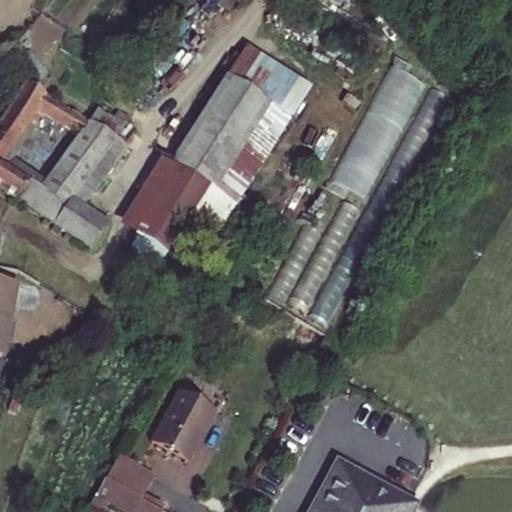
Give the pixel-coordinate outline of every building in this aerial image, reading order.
[(305,86),(244,47),(184,140),(167,130),(156,148),(215,186),(184,237),(201,248),(305,86)] [(359,210),(424,83),(388,65),(324,192),(359,210)] [(73,198),(116,140),(124,127),(98,111),(89,123),(25,84),(0,123),(0,163),(35,110),(78,137),(40,190),(14,173),(1,192),(90,251),(107,225),(71,201),(73,198)] [(73,198),(84,206),(126,147),(116,140),(73,198)] [(159,161),(117,227),(136,239),(165,257),(180,234),(184,237),(215,186),(156,148),(150,156),(159,161)] [(0,190),(1,192),(14,173),(0,164),(0,190)] [(122,261),(151,278),(165,257),(136,239),(122,261)] [(0,281),(0,357),(1,357),(15,285),(0,281)] [(70,310),(83,324),(115,305),(97,285),(70,310)] [(60,325),(66,335),(79,328),(67,311),(58,317),(62,323),(60,325)] [(151,445),(186,464),(214,412),(179,393),(151,445)] [(7,412),(16,415),(20,403),(11,400),(7,412)] [(118,458),(104,480),(141,500),(153,478),(118,458)] [(314,511),(399,511),(400,510),(334,475),(314,511)] [(105,503),(122,511),(134,511),(141,502),(103,482),(95,497),(105,503)] [(94,497),(86,510),(89,511),(100,511),(105,503),(95,497),(94,497)]
